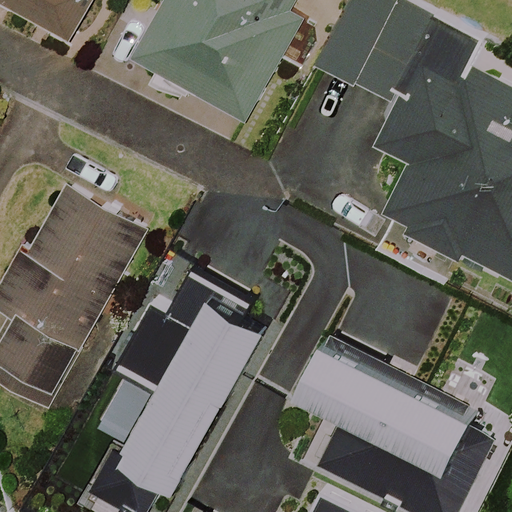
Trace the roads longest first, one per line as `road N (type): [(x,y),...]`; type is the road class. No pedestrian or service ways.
road 1 (residential): [(269,191),(0,58)]
road 2 (unknown): [(68,92),(0,206)]
